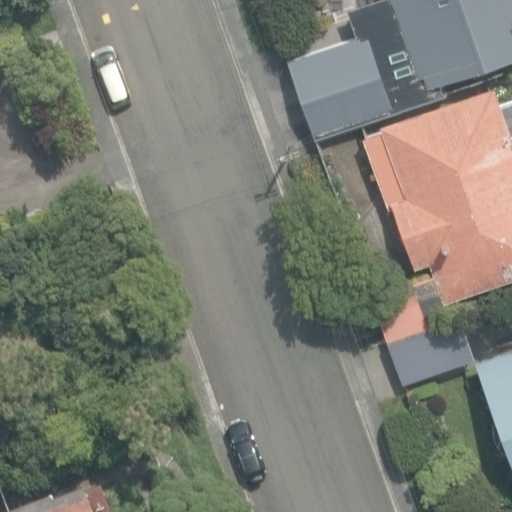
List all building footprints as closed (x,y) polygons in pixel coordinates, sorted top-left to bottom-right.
[(407,37),(424,86),(511,55),(511,0),(373,0),(388,43),(407,37)] [(511,95),(500,100),(493,83),(358,134),(387,209),(392,207),(414,265),(428,261),(432,272),(371,295),(388,340),(448,318),(443,302),(511,276),(511,95)] [(403,382),(474,355),(459,315),(388,342),(403,382)] [(509,457),(511,466),(511,343),(475,356),(494,412),(493,420),(493,428),(495,436),(498,444),(503,451),(509,457)] [(110,511),(103,492),(87,498),(86,493),(56,504),(54,501),(22,511),(110,511)]
